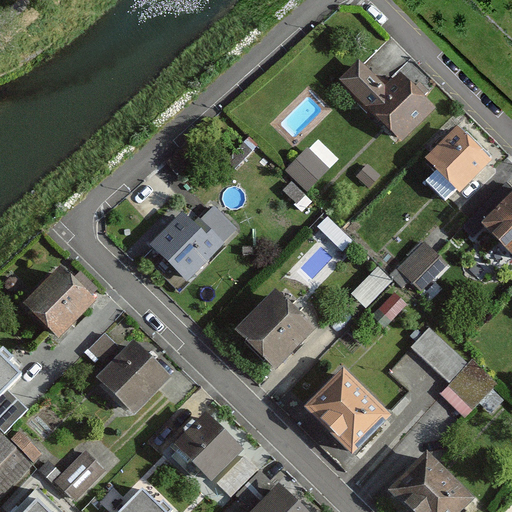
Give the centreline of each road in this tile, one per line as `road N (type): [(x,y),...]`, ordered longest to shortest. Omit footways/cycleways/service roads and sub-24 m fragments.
road 1 (residential): [(326,0),(83,219),(87,248),(357,511)]
road 2 (residential): [(511,138),(373,0)]
